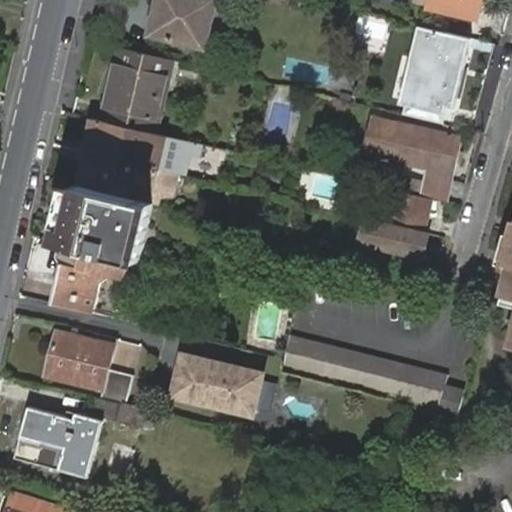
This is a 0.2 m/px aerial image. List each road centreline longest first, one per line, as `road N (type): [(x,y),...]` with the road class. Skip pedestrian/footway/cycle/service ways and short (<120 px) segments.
road 1 (residential): [(317,320),(443,352),(511,102)]
road 2 (tertiary): [(0,238),(55,0)]
